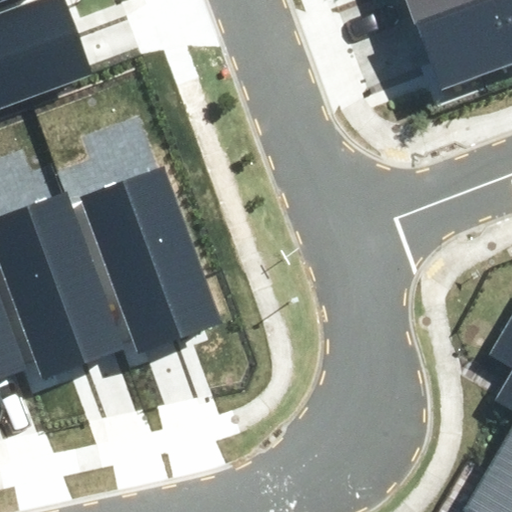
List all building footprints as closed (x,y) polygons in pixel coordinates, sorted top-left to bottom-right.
[(45,0),(0,16),(0,105),(94,72),(67,0),(45,0)] [(511,0),(430,0),(412,7),(438,78),(511,51),(511,0)] [(86,200),(141,355),(223,326),(167,171),(86,200)] [(0,222),(0,247),(48,380),(129,351),(73,196),(0,222)] [(0,378),(27,369),(0,293),(0,378)]
